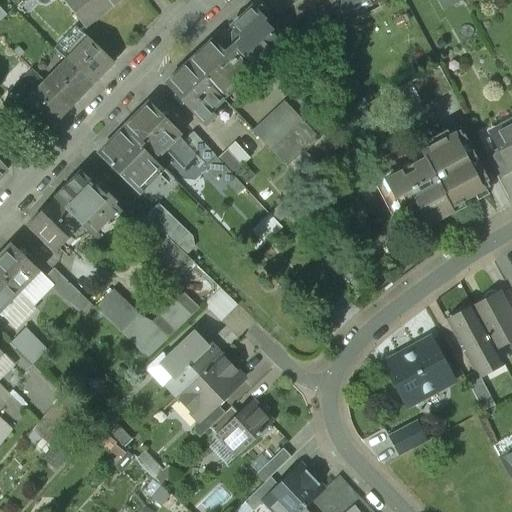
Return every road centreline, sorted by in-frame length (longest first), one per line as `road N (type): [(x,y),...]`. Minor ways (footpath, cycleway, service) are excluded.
road 1 (residential): [(332,389),(350,355),(453,266),(511,232)]
road 2 (residential): [(39,165),(213,0)]
road 3 (residential): [(400,511),(333,436),(326,406),(332,389)]
